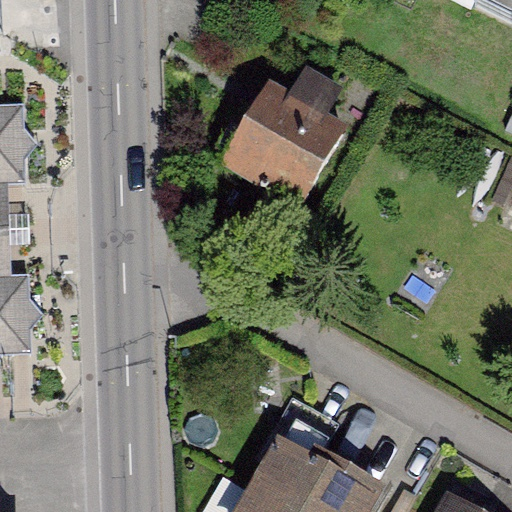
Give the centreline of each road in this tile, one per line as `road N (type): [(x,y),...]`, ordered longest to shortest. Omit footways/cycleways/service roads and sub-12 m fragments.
road 1 (residential): [(128,252),(165,251),(511,458)]
road 2 (tertiary): [(128,252),(136,511)]
road 3 (tertiary): [(118,0),(128,252)]
